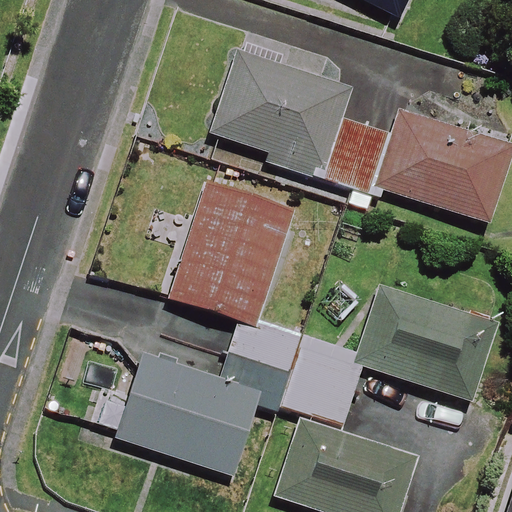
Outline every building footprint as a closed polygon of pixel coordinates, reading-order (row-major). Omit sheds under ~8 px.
[(411,0),(343,0),(398,27),(411,0)] [(347,195),(343,209),(366,216),(370,203),(378,205),(380,199),(488,232),(511,156),(399,122),(392,142),(335,125),(346,89),(312,79),(309,87),(231,65),(208,146),(267,163),(265,171),(317,186),(347,195)] [(278,415),(299,345),(253,331),(292,222),(204,191),(192,224),(155,211),(145,240),(181,253),(164,302),(236,328),(218,387),(140,364),(115,447),(231,482),(253,408),(278,415)] [(299,345),(278,415),(300,422),(278,496),(330,511),(402,511),(419,457),(339,434),(358,372),(468,409),(493,335),(380,296),(357,362),(299,345)] [(511,511),(511,456),(496,511),(511,511)]
